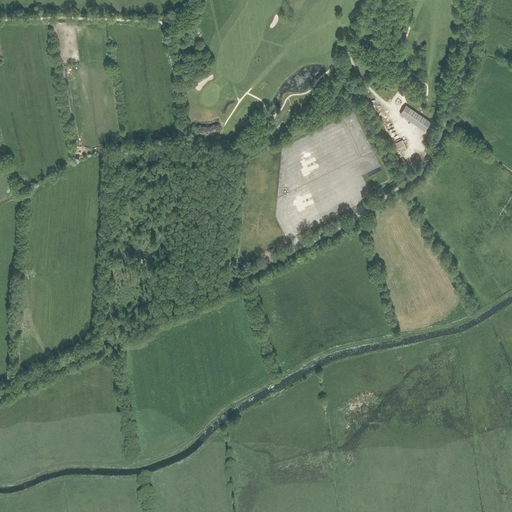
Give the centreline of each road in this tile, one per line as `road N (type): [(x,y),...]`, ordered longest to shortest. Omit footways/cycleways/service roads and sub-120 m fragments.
road 1 (unclassified): [(232,281),(352,220),(419,171),(468,60),(480,0)]
road 2 (track): [(0,393),(232,281)]
